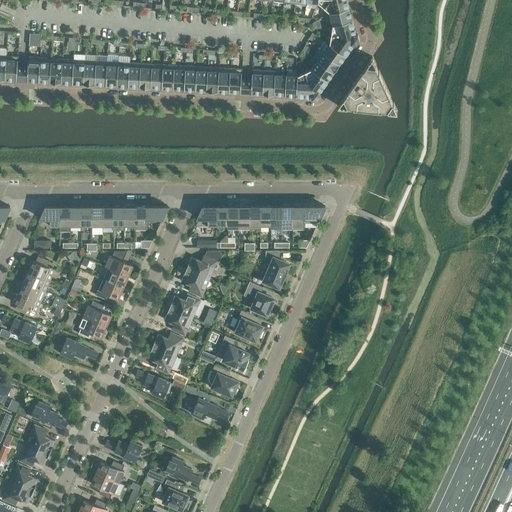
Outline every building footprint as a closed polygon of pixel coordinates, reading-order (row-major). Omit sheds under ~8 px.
[(330,0),(324,7),(329,12),(349,7),(346,0),(330,0)] [(329,12),(333,25),(352,20),(349,7),(329,12)] [(352,20),(333,25),(331,34),(349,38),(359,39),(358,34),(356,34),(352,20)] [(356,44),(359,39),(349,38),(331,34),(329,44),(346,55),(354,43),(356,44)] [(329,44),(323,52),(340,64),(346,55),(329,44)] [(317,60),(334,72),(340,64),(323,52),(317,60)] [(6,55),(5,79),(18,80),(18,79),(17,79),(18,66),(18,56),(6,55)] [(28,56),(28,66),(27,66),(27,67),(28,67),(27,80),(26,80),(39,81),(40,57),(28,56)] [(366,64),(367,65),(363,69),(346,92),(347,93),(343,97),(337,105),(338,105),(347,106),(347,105),(353,106),(353,107),(381,109),(387,109),(388,110),(397,111),(393,102),(392,102),(390,97),(391,97),(379,70),(378,71),(376,65),(372,56),(366,64)] [(51,57),(40,57),(39,81),(50,82),(51,57)] [(50,82),(61,82),(62,58),(51,57),(50,82)] [(74,59),(62,58),(61,82),(72,83),(74,59)] [(85,59),(74,59),(72,83),(83,83),(85,59)] [(96,60),(85,59),(83,83),(95,84),(96,60)] [(107,61),(96,60),(95,84),(106,85),(107,61)] [(317,60),(311,69),(328,80),(334,72),(317,60)] [(118,61),(107,61),(106,85),(117,85),(118,61)] [(129,62),(118,61),(117,85),(128,86),(129,62)] [(141,63),(129,62),(128,86),(139,87),(141,63)] [(152,63),(141,63),(139,87),(150,87),(152,63)] [(163,64),(152,63),(150,87),(162,88),(163,64)] [(174,64),(163,64),(162,88),(173,89),(174,64)] [(185,65),(174,64),(173,89),(184,89),(185,65)] [(197,66),(185,65),(184,89),(195,90),(197,66)] [(208,66),(197,66),(195,90),(206,90),(208,66)] [(219,67),(208,66),(206,90),(218,91),(219,67)] [(229,92),(230,68),(219,67),(218,91),(229,92)] [(242,68),(230,68),(229,92),(241,92),(241,79),(242,79),(242,78),(241,78),(242,68)] [(250,92),(250,93),(262,94),(264,69),(252,69),(252,79),(251,79),(252,79),(251,92),(250,92)] [(275,70),(264,69),(262,94),(274,94),(275,70)] [(328,80),(311,69),(304,72),(312,88),(317,99),(320,94),(319,92),(328,80)] [(276,70),(275,70),(274,94),(285,95),(286,75),(275,74),(276,70)] [(304,72),(297,75),(296,96),(310,96),(311,98),(317,99),(312,88),(304,72)] [(296,96),(297,75),(286,75),(285,95),(296,96)] [(0,218),(4,218),(8,211),(10,206),(0,205),(0,218)] [(239,206),(239,229),(249,229),(249,206),(249,205),(239,205),(239,206)] [(249,229),(260,229),(260,206),(260,205),(250,205),(250,206),(249,206),(249,229)] [(270,225),(270,229),(271,229),(271,206),(271,205),(260,205),(260,206),(260,229),(261,229),(261,225),(270,225)] [(271,229),(282,229),(282,206),(281,206),(281,205),(271,205),(271,206),(271,229)] [(282,206),(282,229),(293,229),(293,206),(292,206),(292,205),(282,205),(282,206)] [(293,229),(303,229),(303,206),(303,205),(293,205),(293,206),(293,229)] [(304,206),(303,206),(303,229),(304,229),(304,223),(317,223),(322,210),(323,210),(325,205),(304,205),(304,206)] [(50,226),(60,226),(59,206),(46,206),(42,214),(41,218),(50,218),(50,226)] [(60,206),(59,206),(60,226),(60,231),(70,231),(70,226),(70,206),(60,206)] [(71,206),(70,206),(70,226),(81,226),(81,206),(71,206)] [(81,206),(81,226),(92,226),(92,206),(91,206),(81,206)] [(92,206),(92,226),(103,226),(103,206),(102,206),(92,206)] [(113,229),(114,229),(113,206),(103,206),(103,226),(113,226),(113,229)] [(114,206),(113,206),(114,229),(124,229),(124,206),(114,206)] [(134,229),(135,229),(135,206),(125,206),(124,206),(124,229),(125,229),(125,226),(134,226),(134,229)] [(135,229),(146,229),(146,206),(145,206),(135,206),(135,229)] [(146,206),(146,229),(147,229),(147,218),(162,218),(165,210),(165,211),(167,206),(146,206)] [(199,218),(195,226),(217,226),(217,206),(203,206),(199,214),(200,214),(198,218),(199,218)] [(217,206),(217,226),(227,226),(227,229),(228,229),(228,206),(227,206),(217,206)] [(228,206),(228,229),(239,229),(239,206),(238,206),(228,206)] [(264,280),(279,287),(289,264),(278,259),(279,257),(279,250),(265,250),(265,257),(273,257),(270,265),(266,263),(263,271),(267,272),(264,280)] [(110,255),(105,266),(128,276),(132,265),(123,260),(127,251),(114,251),(112,256),(110,255)] [(205,255),(217,260),(217,261),(219,261),(224,251),(207,251),(205,255)] [(201,261),(192,256),(186,268),(210,278),(217,261),(217,260),(205,255),(204,254),(201,261)] [(84,257),(81,264),(86,266),(89,259),(84,257)] [(28,270),(50,280),(54,270),(55,271),(56,270),(56,269),(55,270),(31,259),(28,265),(30,266),(28,270)] [(108,268),(103,279),(123,287),(128,276),(105,266),(105,267),(108,268)] [(202,297),(210,278),(186,268),(181,280),(191,284),(188,291),(202,297)] [(51,280),(50,280),(28,270),(24,281),(46,290),(50,281),(51,281),(51,280)] [(65,279),(62,286),(68,288),(70,281),(65,279)] [(123,287),(103,279),(98,290),(97,289),(95,295),(106,299),(108,294),(118,298),(123,287)] [(24,281),(19,291),(37,299),(41,301),(45,291),(46,291),(45,291),(46,290),(24,281)] [(251,308),(267,314),(274,298),(261,293),(263,287),(250,281),(244,295),(255,300),(251,308)] [(59,292),(65,294),(68,288),(62,286),(59,292)] [(78,290),(71,287),(69,292),(76,295),(78,290)] [(42,301),(37,299),(19,291),(17,297),(15,296),(12,302),(37,312),(37,313),(38,311),(37,311),(41,301),(42,301)] [(193,317),(201,299),(187,293),(184,299),(175,295),(170,307),(193,317)] [(88,304),(83,316),(106,325),(111,314),(101,310),(103,305),(93,300),(90,305),(88,304)] [(59,301),(56,308),(61,310),(64,303),(59,301)] [(185,335),(193,317),(170,307),(164,319),(174,323),(171,329),(185,335)] [(53,314),(58,316),(61,310),(56,308),(53,314)] [(209,308),(203,322),(211,325),(217,311),(212,310),(209,308)] [(249,337),(256,340),(257,337),(259,337),(262,330),(260,329),(262,326),(251,321),(253,315),(242,310),(239,316),(242,317),(241,320),(238,318),(234,327),(237,329),(236,331),(241,334),(240,335),(248,339),(249,337)] [(37,326),(26,321),(26,322),(16,318),(15,319),(6,315),(3,321),(13,325),(11,329),(21,334),(19,338),(30,343),(37,326)] [(106,325),(83,316),(78,327),(80,328),(78,333),(89,338),(91,333),(101,337),(106,325)] [(7,338),(10,332),(2,329),(0,335),(7,338)] [(168,338),(158,333),(153,345),(176,355),(184,337),(170,331),(168,338)] [(84,354),(94,358),(97,352),(87,347),(87,346),(77,342),(78,341),(67,336),(60,353),(71,357),(72,353),(82,358),(84,354)] [(242,367),(244,368),(247,360),(245,359),(248,352),(239,349),(241,343),(225,336),(218,353),(225,356),(223,360),(233,364),(233,365),(241,369),(242,367)] [(168,374),(176,355),(153,345),(148,357),(157,362),(154,368),(168,374)] [(200,357),(213,362),(215,357),(203,351),(200,357)] [(225,392),(232,395),(232,394),(234,394),(237,388),(235,387),(238,381),(227,376),(230,371),(215,364),(212,370),(212,371),(210,376),(210,377),(210,379),(211,380),(212,382),(213,383),(211,387),(218,390),(218,391),(224,394),(225,392)] [(149,374),(139,370),(136,376),(146,381),(144,385),(154,389),(152,393),(163,398),(170,381),(160,377),(159,378),(149,373),(149,374)] [(0,400),(4,402),(11,385),(0,381),(0,400)] [(215,414),(225,418),(228,412),(218,407),(219,406),(209,402),(209,401),(198,396),(198,397),(193,395),(187,410),(191,412),(191,413),(202,417),(204,413),(214,418),(215,414)] [(13,399),(9,409),(17,412),(21,403),(13,399)] [(53,424),(63,428),(66,422),(56,417),(58,413),(48,409),(50,405),(39,400),(32,417),(43,421),(43,420),(53,425),(53,424)] [(26,416),(28,411),(20,407),(18,413),(26,416)] [(27,442),(50,452),(55,440),(45,436),(48,430),(34,424),(27,442)] [(118,444),(108,440),(106,446),(115,451),(115,452),(125,456),(124,457),(135,462),(142,445),(132,441),(130,445),(120,440),(118,444)] [(44,464),(50,452),(27,442),(19,460),(32,466),(35,460),(44,464)] [(187,479),(197,483),(199,477),(190,473),(191,469),(181,464),(183,460),(172,455),(165,472),(176,477),(176,476),(186,480),(187,479)] [(96,472),(119,482),(124,471),(122,470),(124,465),(113,460),(111,465),(101,461),(96,472)] [(31,468),(18,462),(10,480),(33,490),(38,478),(29,474),(31,468)] [(114,494),(119,482),(96,472),(91,484),(101,488),(99,493),(110,498),(112,493),(114,494)] [(156,479),(163,482),(166,476),(158,473),(156,479)] [(163,501),(182,510),(184,504),(186,505),(190,498),(187,497),(188,495),(172,488),(174,482),(167,479),(161,491),(166,493),(163,501)] [(28,502),(33,490),(10,480),(2,499),(15,505),(18,498),(28,502)] [(133,489),(131,495),(136,497),(139,491),(133,489)] [(0,511),(15,511),(17,507),(0,499),(0,511)] [(80,511),(82,511),(105,511),(107,509),(105,508),(107,503),(96,499),(94,504),(84,499),(80,511)] [(127,501),(125,507),(131,509),(133,504),(127,501)]
